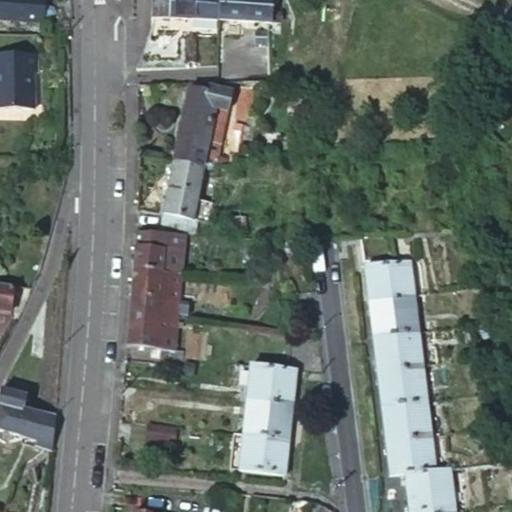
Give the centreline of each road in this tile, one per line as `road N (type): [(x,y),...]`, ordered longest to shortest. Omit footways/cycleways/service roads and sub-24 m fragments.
road 1 (tertiary): [(71,511),(94,166)]
road 2 (residential): [(357,511),(324,246)]
road 3 (unclassified): [(94,166),(65,214),(53,262),(0,370)]
